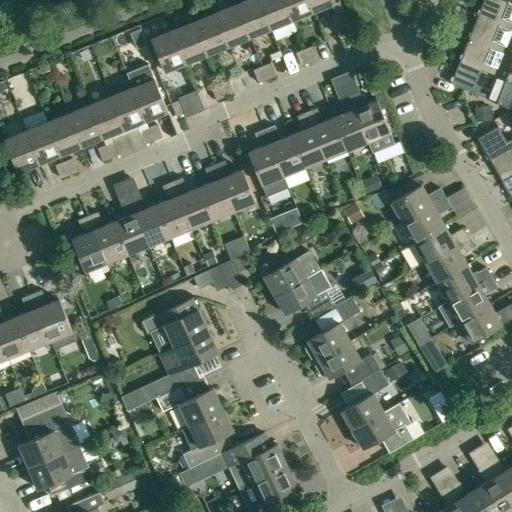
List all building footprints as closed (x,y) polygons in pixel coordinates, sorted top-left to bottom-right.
[(259,0),(246,0),(236,4),(250,36),(271,28),(259,0)] [(259,0),(271,28),(292,19),(284,0),(259,0)] [(309,0),(284,0),(292,19),(314,10),(309,0)] [(309,0),(314,10),(331,4),(335,14),(343,11),(338,0),(335,1),(334,0),(309,0)] [(504,0),(483,0),(477,16),(511,29),(511,21),(502,17),(508,2),(504,0)] [(236,4),(215,13),(228,45),(250,36),(236,4)] [(194,21),(207,54),(228,45),(215,13),(194,21)] [(511,29),(477,16),(469,38),(511,55),(511,29)] [(194,21),(172,30),(186,62),(207,54),(194,21)] [(140,28),(130,32),(136,48),(146,44),(140,28)] [(186,62),(172,30),(151,39),(164,71),(186,62)] [(511,55),(469,38),(460,60),(511,81),(511,55)] [(304,49),(309,62),(318,58),(313,45),(304,49)] [(309,62),(304,49),(295,52),(300,64),(301,65),(309,62)] [(511,96),(511,81),(460,60),(450,84),(508,107),(511,96)] [(270,63),(262,66),(267,79),(276,75),(270,63)] [(133,87),(146,120),(167,111),(154,78),(149,65),(127,74),(133,87)] [(267,79),(262,66),(253,70),(258,82),(267,79)] [(228,80),(220,83),(225,96),(233,93),(228,80)] [(225,96),(220,83),(211,87),(216,100),(225,96)] [(111,96),(124,128),(146,120),(133,87),(111,96)] [(359,90),(349,94),(353,103),(368,140),(373,152),(394,143),(376,99),(364,104),(359,90)] [(349,94),(339,98),(343,107),(353,103),(349,94)] [(90,104),(103,137),(124,128),(111,96),(90,104)] [(180,99),(171,103),(176,116),(185,112),(180,99)] [(344,112),(333,116),(347,149),(368,140),(353,103),(343,107),(344,112)] [(69,113),(82,146),(103,137),(90,104),(69,113)] [(491,119),(490,105),(474,107),(475,120),(491,119)] [(347,149),(333,116),(317,123),(315,118),(320,116),(316,107),(306,111),(325,158),(347,149)] [(302,129),(290,134),(304,167),(325,158),(306,111),(296,115),(302,129)] [(47,122),(60,154),(82,146),(69,113),(47,122)] [(490,159),(511,146),(511,117),(511,118),(511,120),(511,137),(506,141),(498,126),(477,138),(490,159)] [(60,154),(47,122),(26,131),(39,163),(60,154)] [(157,124),(148,127),(153,140),(162,137),(157,124)] [(274,125),(263,129),(282,175),(304,167),(290,134),(275,140),(273,136),(278,133),(274,125)] [(145,143),(153,140),(148,127),(140,131),(145,143)] [(261,184),(282,175),(263,129),(254,133),(260,146),(248,151),(261,184)] [(39,163),(26,131),(4,139),(13,161),(17,171),(14,173),(18,184),(27,181),(22,170),(39,163)] [(115,141),(106,144),(111,157),(120,154),(115,141)] [(103,161),(111,157),(106,144),(97,148),(103,161)] [(511,173),(511,146),(490,159),(502,180),(511,173)] [(73,158),(64,162),(69,175),(78,171),(73,158)] [(224,160),(213,165),(218,173),(228,169),(224,160)] [(60,178),(69,175),(64,162),(55,165),(60,178)] [(208,177),(218,173),(213,165),(204,168),(208,177)] [(220,178),(233,210),(255,202),(242,169),(220,178)] [(511,173),(502,180),(511,197),(511,173)] [(172,181),(176,190),(186,186),(182,177),(172,181)] [(233,210),(220,178),(199,186),(212,219),(233,210)] [(359,180),(364,193),(370,190),(365,178),(359,180)] [(390,202),(412,189),(407,180),(385,189),(390,202)] [(176,190),(172,181),(162,185),(166,194),(176,190)] [(402,222),(432,205),(421,184),(390,202),(402,222)] [(199,186),(178,195),(191,228),(212,219),(199,186)] [(437,202),(445,197),(440,188),(431,193),(437,202)] [(133,208),(135,212),(148,245),(170,236),(156,204),(141,210),(139,205),(143,204),(139,195),(130,198),(133,208)] [(156,204),(170,236),(191,228),(178,195),(156,204)] [(445,197),(437,202),(442,211),(451,206),(445,197)] [(124,212),(133,208),(130,198),(120,202),(124,212)] [(354,204),(344,210),(352,223),(362,217),(354,204)] [(432,205),(402,222),(414,242),(444,225),(432,205)] [(88,216),(91,225),(101,221),(98,212),(88,216)] [(114,221),(127,254),(148,245),(135,212),(114,221)] [(285,229),(279,215),(270,219),(276,233),(285,229)] [(91,225),(88,216),(78,220),(81,229),(91,225)] [(114,221),(93,230),(106,262),(127,254),(114,221)] [(444,225),(414,242),(425,262),(455,244),(444,225)] [(460,242),(468,237),(463,227),(454,232),(460,242)] [(106,262),(93,230),(71,238),(84,271),(106,262)] [(468,237),(460,242),(465,251),(474,246),(468,237)] [(455,244),(425,262),(436,281),(467,264),(455,244)] [(274,295),(306,277),(290,249),(258,267),(274,295)] [(392,279),(381,260),(372,266),(383,285),(392,279)] [(467,264),(436,281),(448,301),(478,283),(467,264)] [(477,272),(482,281),(491,276),(486,267),(477,272)] [(368,268),(351,278),(358,290),(375,281),(368,268)] [(207,270),(194,276),(199,288),(212,282),(207,270)] [(491,276),(482,281),(488,290),(497,285),(491,276)] [(306,277),(274,295),(285,313),(316,295),(306,277)] [(478,283),(448,301),(459,321),(490,303),(478,283)] [(325,290),(334,305),(341,301),(332,286),(325,290)] [(32,294),(35,303),(45,299),(42,290),(32,294)] [(35,303),(32,294),(22,298),(25,307),(35,303)] [(197,308),(191,297),(141,321),(147,332),(163,324),(173,346),(207,329),(197,308)] [(59,299),(38,307),(51,340),(73,331),(59,299)] [(350,317),(341,301),(334,305),(343,321),(350,317)] [(490,303),(459,321),(471,341),(511,317),(511,312),(509,306),(496,314),(490,303)] [(29,349),(51,340),(38,307),(16,316),(29,349)] [(16,316),(0,322),(0,337),(8,357),(29,349),(16,316)] [(308,341),(308,342),(306,343),(305,348),(310,358),(315,359),(317,358),(318,359),(350,341),(339,322),(308,341)] [(207,329),(173,346),(183,367),(167,374),(173,388),(181,385),(199,377),(192,363),(217,351),(207,329)] [(410,345),(402,332),(390,340),(397,353),(410,345)] [(0,360),(8,357),(0,337),(0,360)] [(318,359),(319,360),(316,362),(315,366),(321,376),(325,377),(328,376),(329,378),(361,359),(350,341),(318,359)] [(364,357),(372,372),(379,368),(371,353),(364,357)] [(391,380),(406,371),(400,361),(385,370),(391,380)] [(352,430),(384,411),(373,393),(389,384),(380,368),(360,380),(369,395),(341,411),(352,430)] [(126,410),(150,399),(144,385),(121,396),(126,410)] [(178,403),(188,425),(222,408),(212,387),(187,399),(181,385),(173,388),(155,397),(162,411),(178,403)] [(16,409),(21,420),(53,406),(61,403),(57,392),(16,409)] [(18,444),(28,467),(79,445),(61,403),(53,406),(21,420),(29,440),(18,444)] [(398,403),(384,411),(352,430),(363,448),(398,428),(406,442),(413,438),(406,426),(410,423),(398,403)] [(189,467),(214,455),(220,453),(232,446),(226,433),(233,430),(222,408),(188,425),(198,446),(182,453),(189,467)] [(263,432),(232,446),(220,453),(226,467),(228,466),(238,487),(252,480),(252,481),(287,464),(276,443),(270,446),(263,432)] [(79,445),(28,467),(37,488),(63,477),(67,489),(93,478),(88,466),(79,445)] [(487,463),(492,471),(493,471),(502,465),(497,457),(487,463)] [(492,471),(487,463),(478,469),(483,477),(492,471)] [(297,486),(287,464),(252,481),(262,502),(246,509),(247,511),(270,511),(277,509),(272,498),(297,486)] [(188,485),(199,480),(193,465),(189,467),(182,471),(188,485)] [(511,465),(496,475),(511,501),(511,465)] [(108,500),(139,487),(132,470),(101,483),(108,500)] [(491,511),(502,511),(511,506),(511,501),(496,475),(493,471),(492,471),(483,477),(486,481),(476,488),(491,511)] [(458,481),(449,487),(454,495),(464,511),(491,511),(476,488),(466,494),(458,481)] [(454,495),(449,487),(447,488),(440,492),(445,501),(454,495)] [(98,511),(96,507),(104,504),(99,492),(73,503),(77,511),(98,511)] [(464,511),(454,495),(445,501),(448,505),(447,506),(446,506),(437,511),(464,511)]
